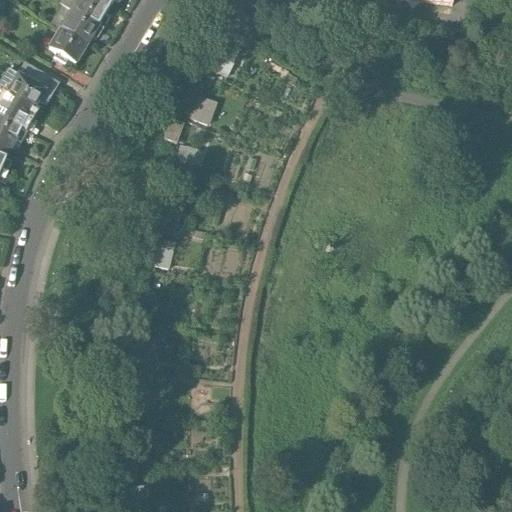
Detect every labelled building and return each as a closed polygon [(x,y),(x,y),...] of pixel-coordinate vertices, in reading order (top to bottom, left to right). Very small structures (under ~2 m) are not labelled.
[(59,6),(68,11),(74,0),(61,0),(58,6),(59,6)] [(92,0),(74,0),(68,11),(95,28),(107,8),(92,0)] [(92,0),(107,8),(111,0),(92,0)] [(59,6),(48,25),(56,30),(68,11),(59,6)] [(68,11),(56,30),(84,47),(95,28),(68,11)] [(45,50),(56,30),(48,25),(47,25),(35,44),(45,50)] [(56,30),(45,50),(72,66),(84,47),(56,30)] [(25,65),(18,78),(42,93),(37,102),(44,106),(57,84),(25,65)] [(15,77),(3,98),(30,114),(37,102),(42,93),(18,78),(15,77)] [(3,98),(0,102),(0,120),(19,132),(30,114),(3,98)] [(0,120),(0,147),(7,152),(19,132),(0,120)] [(176,168),(192,172),(198,150),(182,146),(176,168)] [(153,263),(172,266),(177,242),(157,238),(153,263)]
